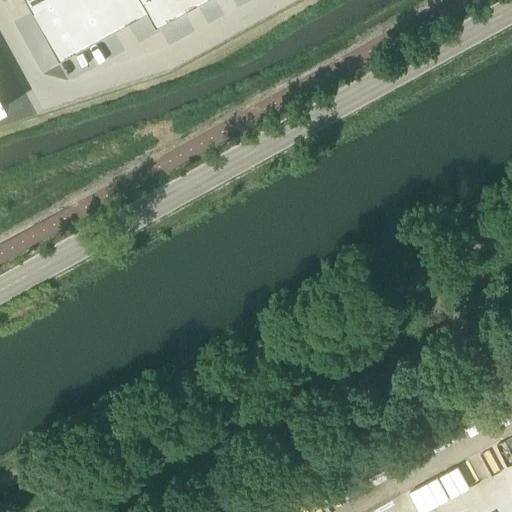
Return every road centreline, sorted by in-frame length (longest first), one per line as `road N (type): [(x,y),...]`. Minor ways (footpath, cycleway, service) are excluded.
road 1 (unclassified): [(0,290),(511,9)]
road 2 (track): [(0,504),(511,240)]
